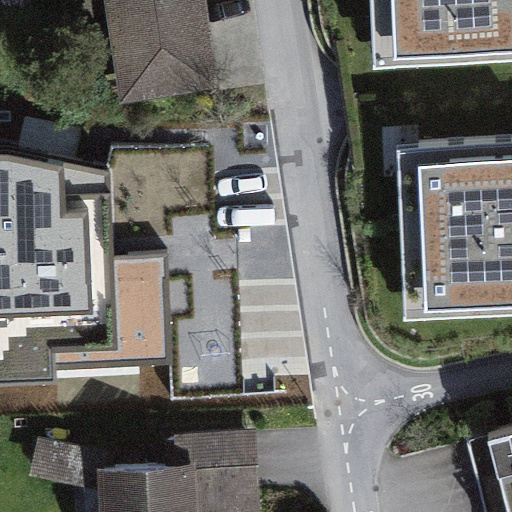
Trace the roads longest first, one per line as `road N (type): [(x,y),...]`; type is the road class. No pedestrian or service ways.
road 1 (residential): [(278,0),(343,407)]
road 2 (residential): [(343,407),(511,372)]
